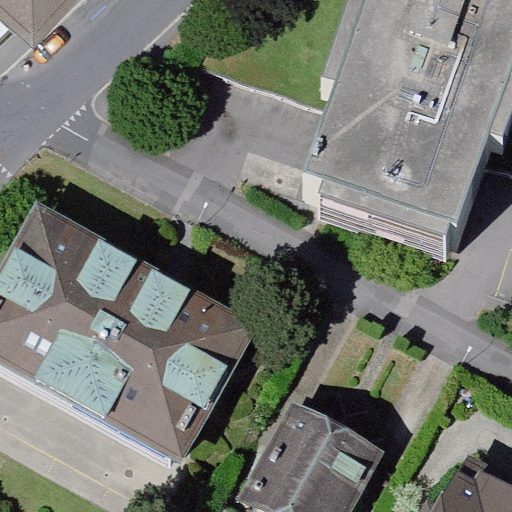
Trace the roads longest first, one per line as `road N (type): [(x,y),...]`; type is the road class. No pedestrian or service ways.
road 1 (residential): [(511,368),(43,110)]
road 2 (residential): [(43,110),(161,0)]
